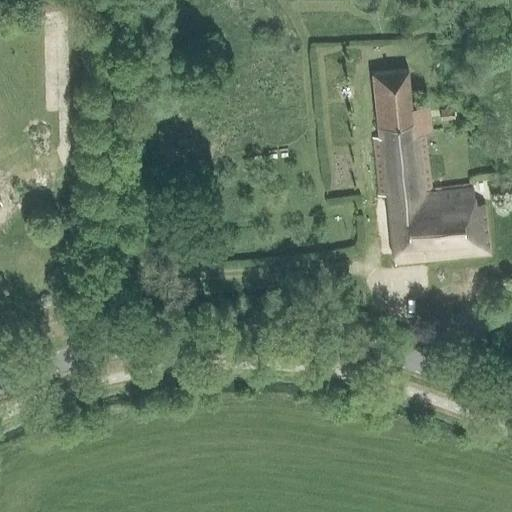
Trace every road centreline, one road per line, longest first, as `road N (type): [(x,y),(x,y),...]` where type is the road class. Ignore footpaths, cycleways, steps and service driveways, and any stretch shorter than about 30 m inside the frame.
road 1 (tertiary): [(0,385),(89,354),(200,338),(272,338),(430,368),(511,404)]
road 2 (track): [(89,354),(122,308),(168,277),(365,265),(394,295)]
